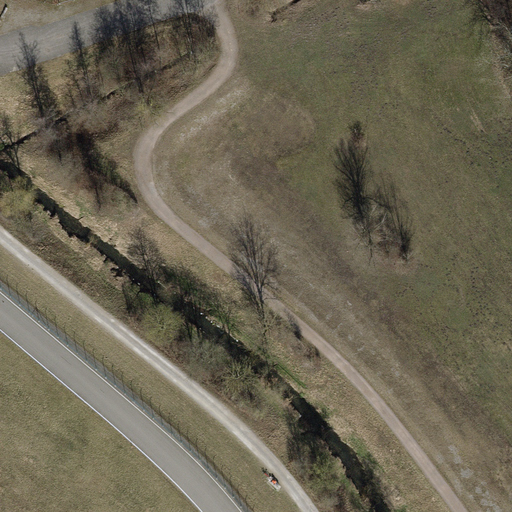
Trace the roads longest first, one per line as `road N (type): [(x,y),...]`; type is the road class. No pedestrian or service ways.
road 1 (track): [(455,511),(325,350),(140,186),(135,160),(146,134),(229,71),(218,0)]
road 2 (track): [(0,233),(236,424),(311,511)]
road 3 (unclassified): [(170,0),(0,57)]
